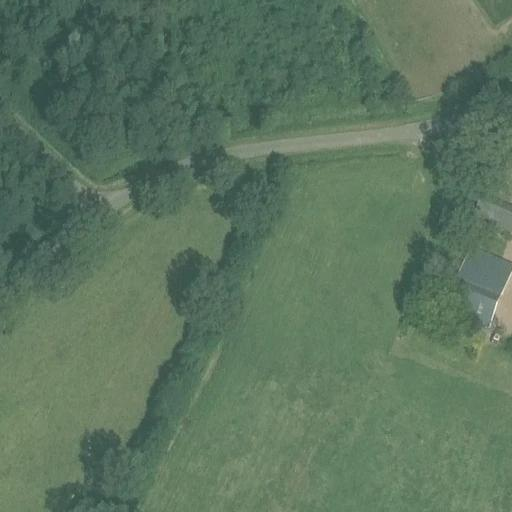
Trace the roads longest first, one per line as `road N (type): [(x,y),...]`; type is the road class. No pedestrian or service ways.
road 1 (unclassified): [(100,210),(194,166),(391,138),(511,95)]
road 2 (unclassified): [(100,210),(0,115)]
road 3 (unclassified): [(0,301),(100,210)]
